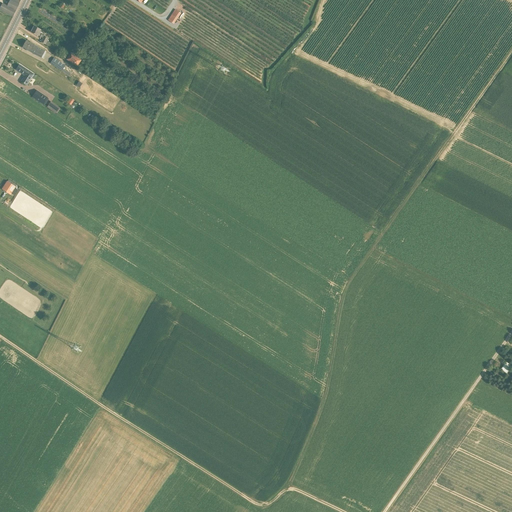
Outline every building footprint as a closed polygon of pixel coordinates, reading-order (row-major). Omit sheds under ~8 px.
[(10,0),(7,6),(6,6),(6,5),(3,4),(0,8),(0,9),(13,16),(19,5),(21,0),(10,0)] [(181,13),(175,10),(168,21),(173,25),(181,13)] [(48,39),(44,37),(44,36),(41,35),(42,34),(40,33),(41,30),(34,26),(31,32),(38,36),(43,38),(41,42),(45,45),(48,39)] [(27,50),(43,58),(46,53),(44,52),(45,50),(30,43),(26,41),(23,47),(27,49),(27,50)] [(71,54),(70,56),(67,60),(77,66),(81,61),(71,54)] [(62,71),(65,66),(54,58),(50,63),(62,71)] [(21,82),(27,85),(32,78),(34,79),(36,76),(19,65),(16,70),(24,75),(23,77),(24,78),(21,82)] [(47,98),(37,91),(32,97),(43,104),(47,98)] [(71,105),(74,101),(70,97),(66,102),(71,105)] [(56,114),(56,113),(59,109),(60,108),(51,102),(47,107),(56,114)] [(15,187),(7,182),(2,190),(10,195),(15,187)] [(506,373),(511,365),(506,361),(500,369),(506,373)]
